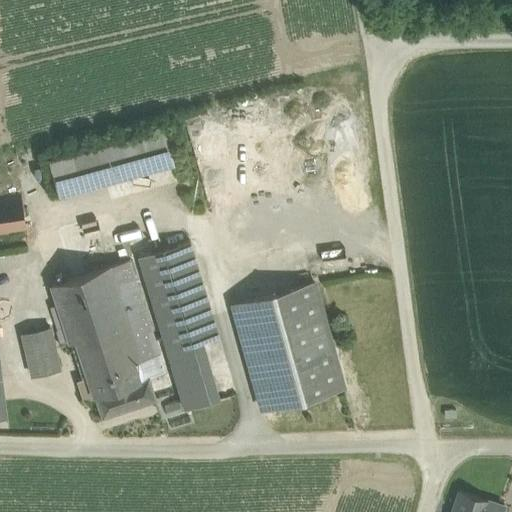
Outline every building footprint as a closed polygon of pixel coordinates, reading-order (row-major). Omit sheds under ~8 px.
[(357,79),(186,111),(233,304),(314,281),(310,267),(378,249),(357,79)] [(165,128),(49,160),(58,194),(174,163),(165,128)] [(21,193),(0,196),(0,235),(27,232),(21,193)] [(190,240),(138,255),(167,351),(200,341),(219,336),(190,240)] [(159,353),(129,258),(109,265),(139,359),(152,355),(159,353)] [(109,265),(52,284),(82,378),(90,375),(131,362),(139,359),(109,265)] [(314,281),(233,304),(262,407),(343,385),(314,281)] [(53,327),(21,334),(30,376),(62,369),(53,327)] [(200,341),(167,351),(184,409),(218,398),(200,341)] [(159,353),(152,355),(158,374),(165,372),(159,353)] [(131,362),(90,375),(96,393),(95,394),(103,415),(154,398),(147,378),(137,381),(131,362)] [(501,511),(504,506),(459,491),(451,511),(501,511)]
